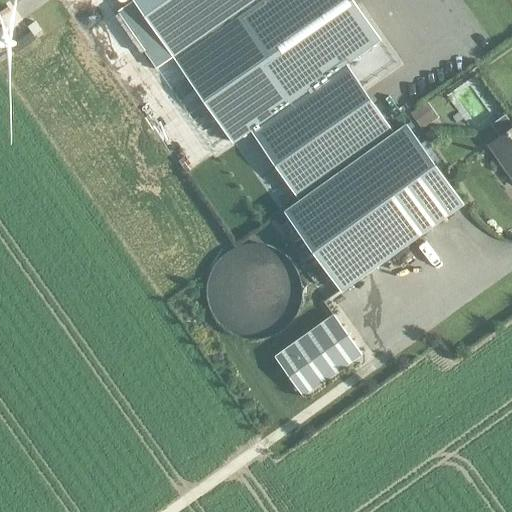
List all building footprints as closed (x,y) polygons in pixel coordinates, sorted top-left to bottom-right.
[(157,68),(172,57),(232,143),(380,40),(352,0),(132,0),(117,11),(157,68)] [(302,200),(396,132),(348,62),(252,129),(302,200)] [(500,138),(489,146),(511,177),(511,125),(505,115),(490,125),(500,138)] [(406,125),(286,212),(341,290),(462,203),(406,125)] [(233,335),(238,337),(243,338),(244,339),(251,339),(258,339),(264,338),(272,336),(277,333),(282,330),(287,326),(292,320),(296,313),(299,305),(301,298),(301,295),(301,289),(300,282),(298,277),(296,270),(292,264),(289,261),(286,257),(283,254),(279,252),(274,249),(270,248),(266,246),(260,245),(253,244),(245,245),(237,247),(229,252),(223,255),(219,259),(214,266),(212,269),(209,276),(207,283),(206,292),(206,297),(207,301),(208,305),(210,310),(213,317),(217,322),(220,325),(222,327),(227,331),(230,333),(233,335)] [(361,354),(333,315),(275,357),(302,396),(361,354)]
